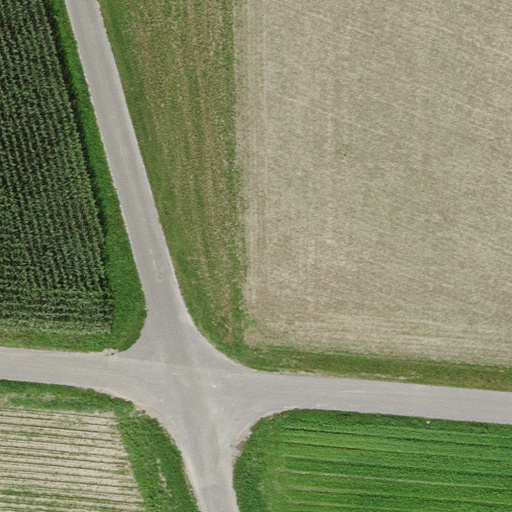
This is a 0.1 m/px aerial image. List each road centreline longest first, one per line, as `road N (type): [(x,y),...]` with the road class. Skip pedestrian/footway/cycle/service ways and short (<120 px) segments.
road 1 (unclassified): [(185,383),(84,0)]
road 2 (unclassified): [(511,410),(185,383)]
road 3 (unclassified): [(185,383),(0,366)]
road 4 (unclassified): [(223,511),(185,383)]
